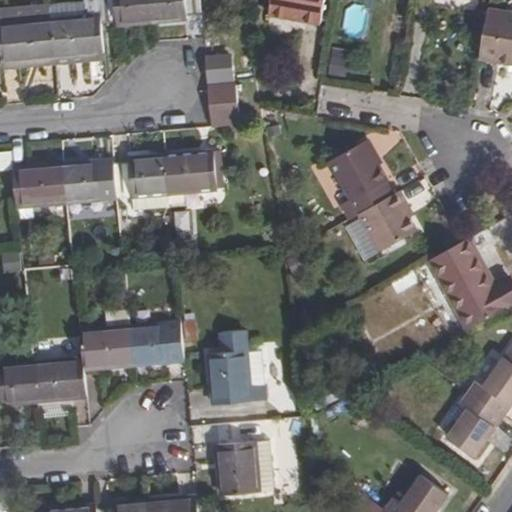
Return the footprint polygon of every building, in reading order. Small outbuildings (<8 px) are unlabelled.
[(102,19),(103,23),(117,22),(118,27),(153,23),(150,0),(100,0),(101,2),(102,19)] [(150,0),(153,23),(187,21),(187,16),(202,16),(200,0),(150,0)] [(270,0),(268,15),(290,19),(291,16),(304,18),(303,21),(320,24),(324,0),(270,0)] [(102,19),(101,2),(50,7),(52,23),(102,19)] [(52,23),(50,7),(0,10),(0,12),(1,27),(52,23)] [(511,12),(488,9),(479,59),(511,64),(511,12)] [(52,23),(54,59),(105,55),(103,23),(102,19),(52,23)] [(1,27),(4,59),(17,59),(17,62),(54,59),(52,23),(1,27)] [(348,78),(354,51),(337,47),(331,74),(348,78)] [(237,88),(209,90),(212,123),(240,121),(237,88)] [(368,140),(363,142),(376,166),(378,164),(381,162),(368,140)] [(387,180),(378,164),(376,166),(363,142),(330,161),(359,214),(393,195),(385,181),(387,180)] [(10,153),(0,153),(0,172),(13,171),(10,153)] [(165,158),(168,195),(217,191),(214,153),(165,158)] [(114,166),(117,199),(151,196),(168,195),(165,158),(128,161),(129,164),(114,166)] [(63,166),(67,204),(117,199),(114,166),(99,167),(98,163),(63,166)] [(13,171),(16,209),(67,204),(63,166),(13,171)] [(393,195),(358,214),(380,251),(417,231),(404,207),(407,204),(400,191),(393,195)] [(169,208),(168,195),(151,196),(152,210),(169,208)] [(462,242),(429,260),(468,330),(511,305),(511,290),(506,280),(495,286),(468,238),(462,242)] [(7,272),(25,272),(24,250),(6,251),(7,272)] [(132,329),(135,365),(169,363),(169,359),(185,358),(182,324),(132,329)] [(83,361),(84,366),(99,365),(99,368),(135,365),(132,329),(81,333),(83,361)] [(476,381),(468,391),(505,418),(511,408),(511,344),(482,386),(476,381)] [(211,355),(214,407),(251,404),(247,352),(211,355)] [(32,365),(36,402),(87,398),(84,366),(83,361),(32,365)] [(0,367),(0,401),(1,402),(2,405),(36,402),(32,365),(0,367)] [(467,408),(446,437),(477,459),(505,418),(468,391),(460,402),(467,408)] [(274,494),(270,443),(255,444),(259,495),(274,494)] [(259,495),(255,444),(218,447),(223,498),(259,495)] [(393,498),(385,509),(388,511),(438,511),(451,495),(421,474),(400,503),(393,498)] [(147,501),(147,511),(198,511),(197,497),(147,501)] [(97,509),(96,511),(147,511),(147,501),(111,505),(112,508),(97,509)]
